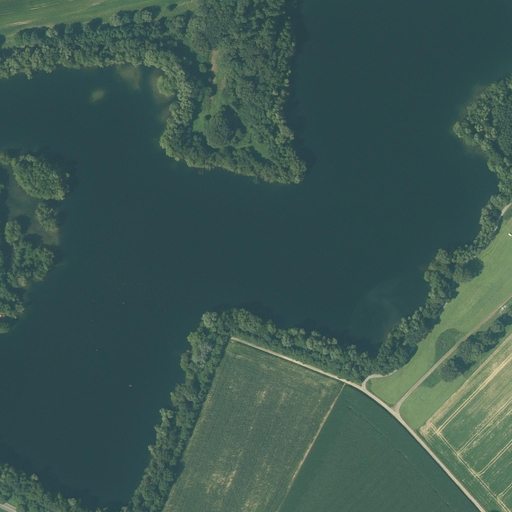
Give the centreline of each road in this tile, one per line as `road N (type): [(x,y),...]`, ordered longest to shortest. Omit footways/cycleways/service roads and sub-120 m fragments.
road 1 (track): [(483,511),(363,388)]
road 2 (track): [(392,411),(511,292)]
road 3 (track): [(363,388),(227,337)]
